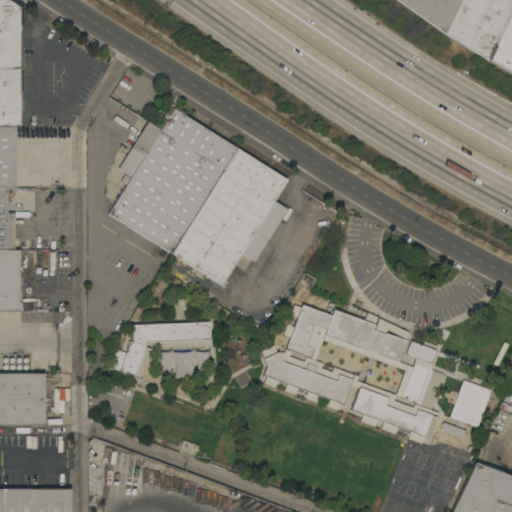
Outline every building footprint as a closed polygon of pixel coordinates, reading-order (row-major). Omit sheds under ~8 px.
[(0,0),(15,0),(23,5),(23,26),(19,26),(19,73),(23,73),(23,91),(19,91),(19,127),(15,127),(0,127),(0,0)] [(462,0),(446,35),(396,0),(462,0)] [(511,0),(511,8),(488,60),(446,35),(462,0),(511,0)] [(511,73),(488,60),(511,8),(511,73)] [(139,234),(136,240),(129,235),(132,230),(107,214),(130,178),(117,169),(147,122),(156,128),(171,104),(186,113),(185,116),(237,149),(171,255),(139,234)] [(0,127),(15,127),(15,188),(6,188),(0,188),(0,127)] [(237,149),(286,181),(273,201),(286,210),(253,263),(240,255),(220,286),(171,255),(237,149)] [(0,188),(6,188),(6,213),(14,213),(14,251),(0,250),(0,188)] [(0,250),(14,251),(19,251),(19,277),(20,277),(20,285),(19,285),(19,290),(20,290),(20,297),(19,297),(19,312),(0,312),(0,250)] [(329,312),(324,326),(298,317),(304,303),(329,312)] [(131,324),(213,320),(214,347),(162,350),(162,342),(133,343),(131,324)] [(300,362),(285,357),(298,321),(313,326),(300,362)] [(386,338),(378,359),(377,359),(375,365),(353,358),(356,351),(343,347),(350,325),(386,338)] [(141,382),(117,373),(129,342),(133,343),(152,351),(141,382)] [(436,351),(431,365),(405,356),(410,342),(436,351)] [(331,378),(325,392),(300,383),(302,376),(279,367),(281,360),(331,378)] [(414,364),(443,375),(439,387),(435,387),(434,388),(432,390),(432,393),(433,396),(435,398),(430,409),(415,404),(400,399),(414,364)] [(342,400),(328,395),(338,369),(352,374),(342,400)] [(0,374),(44,374),(44,425),(0,424),(0,374)] [(490,390),(476,428),(449,418),(462,381),(490,390)] [(420,411),(418,418),(407,414),(406,416),(399,413),(400,412),(398,412),(398,413),(395,412),(395,410),(394,410),(391,417),(387,428),(375,424),(380,412),(356,403),(357,401),(356,400),(357,399),(359,393),(359,392),(360,392),(361,389),(420,411)] [(465,431),(461,443),(438,434),(441,427),(440,426),(440,424),(441,425),(442,423),(465,431)] [(511,477),(511,511),(450,511),(474,463),(511,477)] [(0,511),(0,489),(70,489),(70,511),(0,511)]
